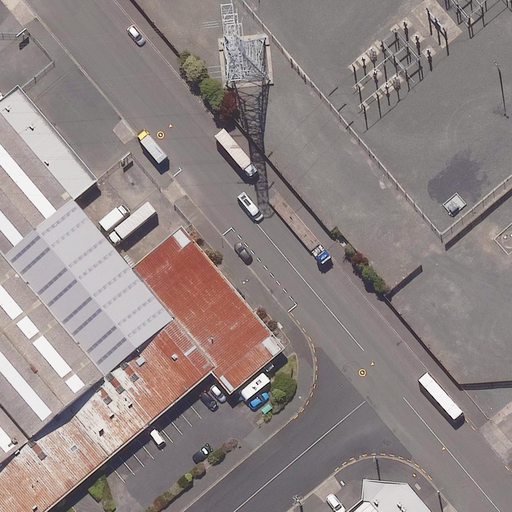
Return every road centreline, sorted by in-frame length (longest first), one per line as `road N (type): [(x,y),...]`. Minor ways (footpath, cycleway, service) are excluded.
road 1 (unclassified): [(69,0),(390,382)]
road 2 (unclassified): [(390,382),(236,511)]
road 3 (unclassified): [(390,382),(500,511)]
